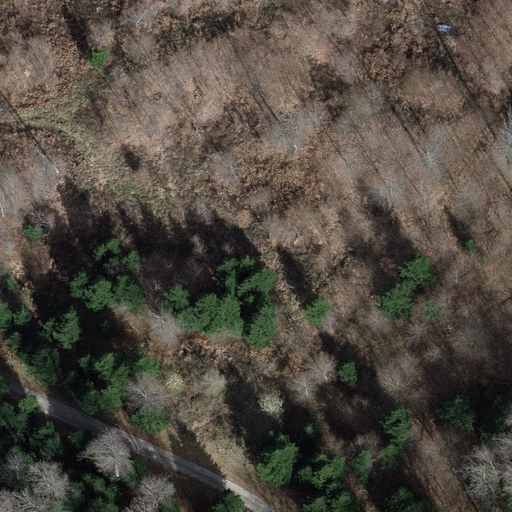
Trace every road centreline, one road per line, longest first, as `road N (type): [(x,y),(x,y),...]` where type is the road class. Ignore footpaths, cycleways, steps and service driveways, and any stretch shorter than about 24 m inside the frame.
road 1 (motorway): [(380,511),(349,0)]
road 2 (motorway): [(249,0),(278,511)]
road 3 (track): [(267,511),(249,485),(0,382)]
